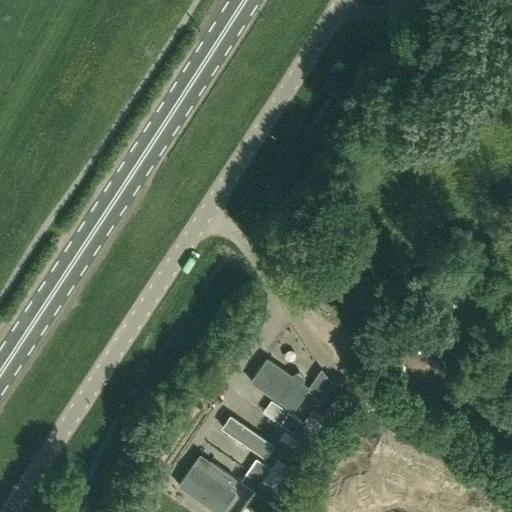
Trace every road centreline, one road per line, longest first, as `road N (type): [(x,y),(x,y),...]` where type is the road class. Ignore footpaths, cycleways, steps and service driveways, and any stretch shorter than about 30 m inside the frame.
road 1 (unclassified): [(8,511),(343,0)]
road 2 (primary): [(0,372),(245,0)]
